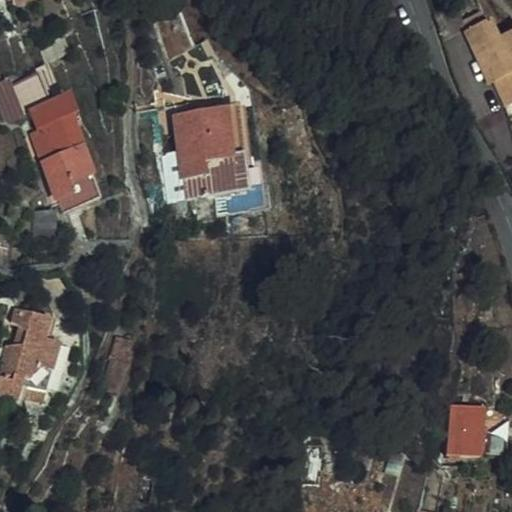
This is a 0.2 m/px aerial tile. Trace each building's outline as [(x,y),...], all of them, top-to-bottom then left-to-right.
[(479,10),(455,21),(467,50),(474,48),(500,110),(511,105),(511,17),(487,29),(479,10)] [(19,98),(26,119),(28,125),(33,123),(38,120),(47,145),(68,136),(69,136),(58,103),(61,102),(55,85),(37,91),(27,62),(3,71),(13,100),(19,98)] [(210,90),(160,99),(174,180),(224,173),(210,90)] [(38,120),(33,123),(42,147),(47,145),(38,120)] [(49,200),(64,195),(65,195),(61,186),(83,180),(68,136),(47,145),(42,147),(32,151),(49,200)] [(85,189),(83,180),(61,186),(65,195),(85,189)] [(0,371),(5,372),(38,381),(52,334),(42,330),(47,309),(4,296),(0,307),(0,312),(11,323),(7,337),(0,337),(0,371)] [(100,355),(88,381),(104,389),(115,362),(100,355)] [(38,381),(5,372),(2,384),(34,393),(38,381)] [(477,395),(478,385),(446,377),(434,427),(462,435),(492,439),(501,401),(477,395)] [(371,443),(369,465),(381,466),(385,444),(371,443)] [(405,500),(400,511),(420,511),(423,502),(406,497),(405,500)]
